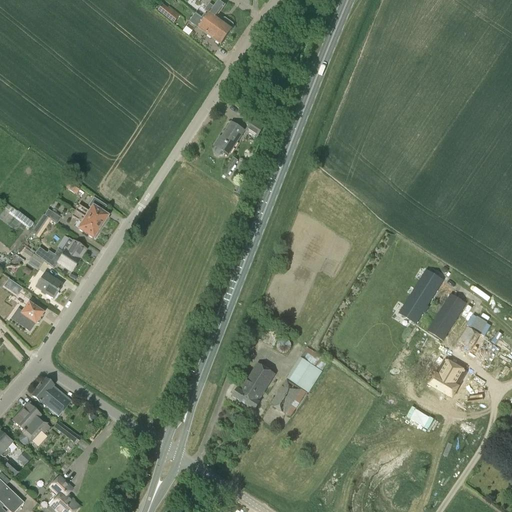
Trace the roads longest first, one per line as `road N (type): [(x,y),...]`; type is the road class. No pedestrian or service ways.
road 1 (primary): [(171,450),(348,0)]
road 2 (unclassified): [(143,204),(274,0)]
road 3 (residential): [(37,362),(143,204)]
road 4 (residential): [(171,450),(37,362)]
